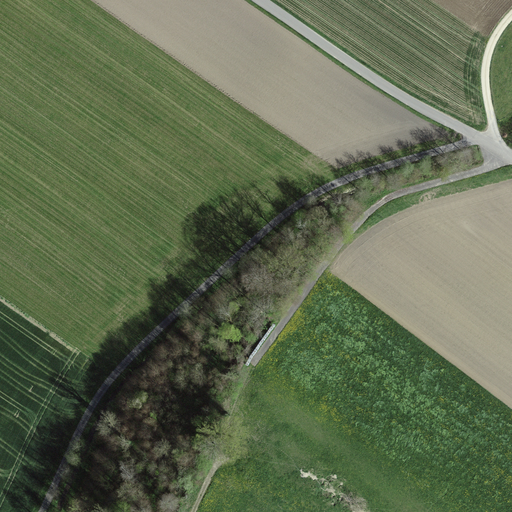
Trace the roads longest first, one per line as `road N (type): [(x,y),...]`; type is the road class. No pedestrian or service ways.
road 1 (track): [(42,511),(109,379),(302,200),(481,138)]
road 2 (track): [(238,379),(379,202),(510,155)]
road 3 (unclassified): [(511,157),(260,0)]
road 4 (track): [(492,144),(488,49),(511,13)]
